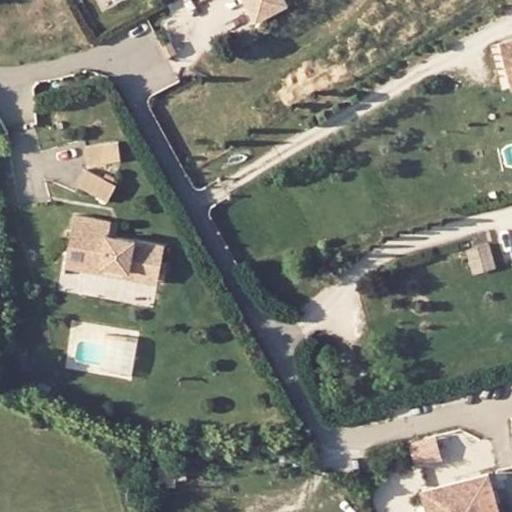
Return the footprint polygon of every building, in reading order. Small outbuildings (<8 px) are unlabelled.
[(511,72),(511,25),(499,28),(510,73),(511,72)] [(121,160),(118,142),(84,147),(87,166),(121,160)] [(115,185),(84,170),(76,187),(106,202),(115,185)] [(110,237),(114,221),(74,214),(66,256),(83,258),(80,271),(101,276),(103,267),(120,270),(119,279),(144,284),(146,273),(160,275),(166,248),(110,237)] [(64,268),(80,271),(83,258),(66,256),(64,268)] [(101,276),(119,279),(120,270),(103,267),(101,276)] [(158,287),(160,275),(146,273),(144,284),(158,287)] [(420,489),(407,493),(412,511),(419,511),(425,511),(495,511),(482,458),(417,474),(420,489)]
